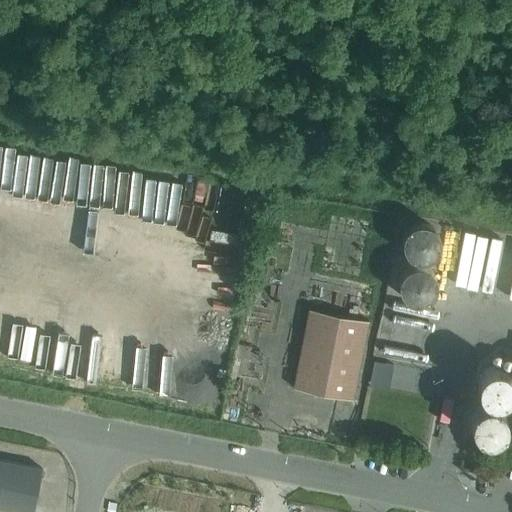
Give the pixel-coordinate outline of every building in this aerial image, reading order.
[(149,191),(150,163),(137,162),(136,190),(149,191)] [(207,238),(208,219),(164,218),(164,237),(207,238)] [(141,258),(166,251),(164,243),(139,250),(141,258)] [(149,281),(172,272),(167,259),(144,268),(149,281)] [(368,321),(309,309),(293,388),(352,399),(368,321)] [(480,342),(455,331),(444,356),(469,367),(480,342)] [(253,350),(234,345),(228,372),(247,376),(253,350)] [(399,373),(410,363),(402,354),(391,364),(399,373)] [(452,404),(468,396),(457,373),(441,381),(452,404)] [(384,417),(393,426),(404,415),(395,405),(384,417)] [(0,459),(0,508),(17,511),(32,511),(42,468),(0,459)]
